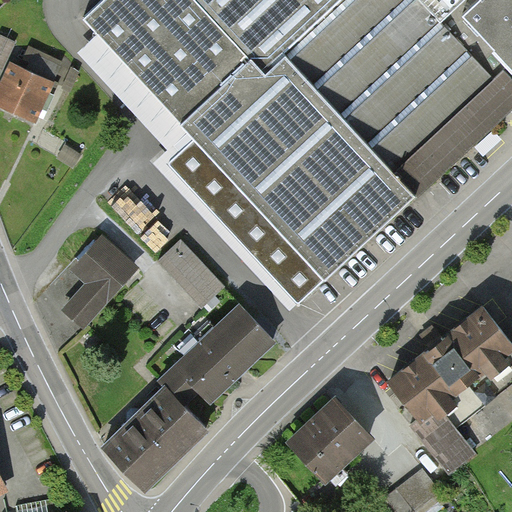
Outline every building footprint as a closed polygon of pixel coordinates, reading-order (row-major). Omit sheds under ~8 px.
[(511,0),(84,0),(75,8),(301,263),(511,76),(511,0)] [(16,44),(0,36),(0,68),(4,70),(16,44)] [(0,106),(36,123),(65,64),(31,48),(21,68),(11,63),(0,87),(0,106)] [(135,263),(102,230),(69,264),(103,296),(135,263)] [(223,283),(180,241),(138,285),(181,327),(223,283)] [(278,345),(241,303),(171,366),(208,407),(278,345)] [(511,359),(511,333),(489,305),(394,379),(430,424),(511,359)] [(149,486),(208,429),(163,383),(104,440),(149,486)] [(327,482),(371,440),(333,401),(289,443),(327,482)] [(426,470),(400,488),(417,511),(419,511),(443,495),(426,470)] [(66,511),(51,496),(35,511),(66,511)]
